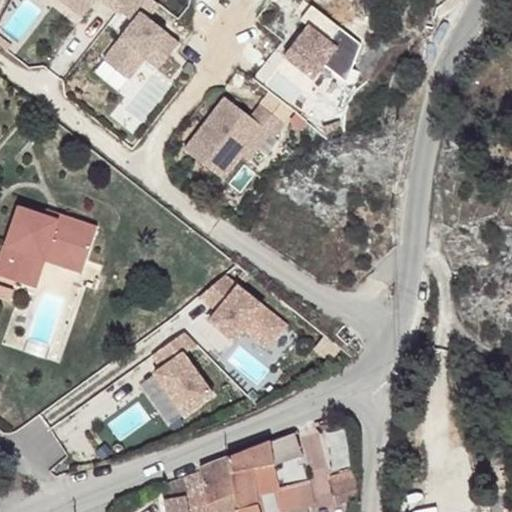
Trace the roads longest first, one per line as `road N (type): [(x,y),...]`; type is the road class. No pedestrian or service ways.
road 1 (residential): [(97,495),(386,366)]
road 2 (residential): [(139,166),(330,310),(394,325)]
road 3 (residential): [(411,239),(440,261),(445,293),(433,511)]
road 4 (unclassified): [(411,239),(439,90),(488,0)]
road 5 (residential): [(139,166),(230,42),(236,0)]
road 6 (residential): [(0,60),(139,166)]
road 7 (unclassified): [(375,511),(386,366)]
